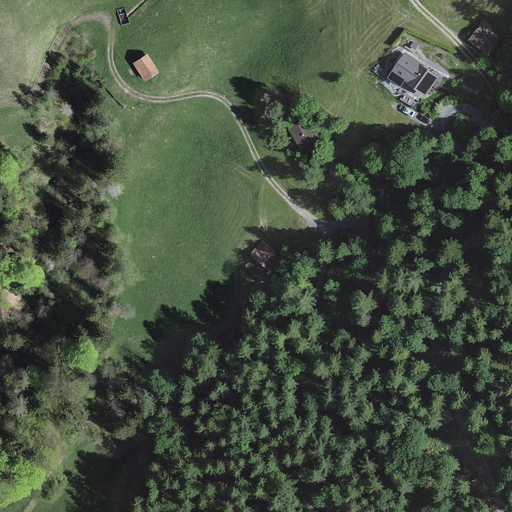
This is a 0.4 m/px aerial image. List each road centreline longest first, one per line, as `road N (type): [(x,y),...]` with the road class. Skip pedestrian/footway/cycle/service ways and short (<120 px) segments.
road 1 (track): [(312,511),(335,410),(314,333),(326,240),(347,222),(367,231),(383,292),(425,349),(444,357),(454,345),(442,284),(491,219),(492,204),(445,115),(467,109),(511,132)]
road 2 (track): [(335,227),(265,176),(230,103),(203,91),(159,97),(129,86),(113,54),(112,17),(104,13),(85,13),(70,28),(37,90),(0,101)]
road 3 (track): [(413,0),(480,69),(511,127)]
